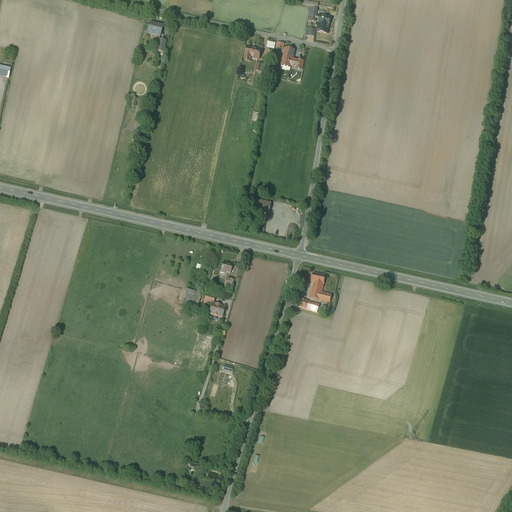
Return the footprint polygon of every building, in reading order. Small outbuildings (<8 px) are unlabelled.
[(308,20),(315,22),(316,16),(317,9),(312,8),(311,11),(309,11),(308,20)] [(330,18),(320,17),(319,23),(319,25),(317,32),(327,34),(328,26),(329,26),(330,18)] [(161,28),(147,25),(145,36),(159,38),(161,28)] [(164,43),(158,41),(156,53),(162,54),(164,43)] [(260,50),(246,46),(242,63),(250,64),(251,60),(258,62),(260,50)] [(292,56),(283,54),(280,68),(289,70),(292,56)] [(267,67),(257,65),(256,73),(265,75),(267,67)] [(8,70),(0,67),(0,79),(6,81),(8,70)] [(267,210),(248,206),(247,214),(265,218),(267,210)] [(221,264),(219,272),(230,275),(232,267),(221,264)] [(325,276),(312,273),(309,284),(312,285),(308,301),(295,298),(292,309),(318,315),(320,307),(317,306),(318,301),(329,304),(331,297),(321,295),(325,276)] [(233,283),(227,281),(224,290),(230,292),(233,283)] [(200,296),(185,292),(180,306),(195,311),(200,296)] [(210,307),(211,306),(213,300),(205,297),(202,305),(210,307)] [(223,309),(211,306),(210,307),(207,317),(220,321),(223,309)]
